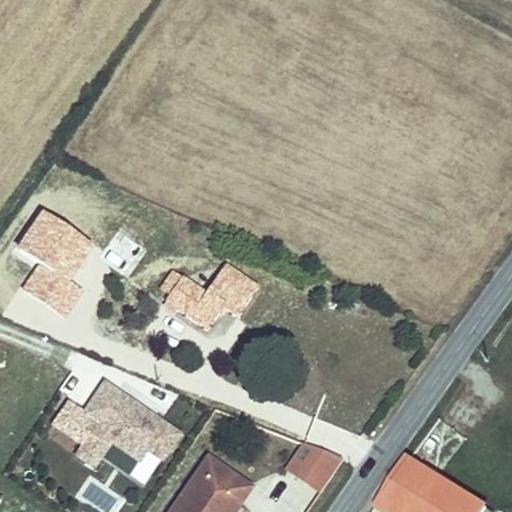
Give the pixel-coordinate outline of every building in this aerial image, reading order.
[(42,212),(18,249),(39,262),(23,288),(68,317),(84,291),(70,282),(94,245),(42,212)] [(97,262),(127,277),(147,237),(118,222),(97,262)] [(207,291),(174,269),(161,289),(171,296),(167,302),(208,330),(223,307),(237,316),(257,284),(225,263),(224,266),(207,291)] [(186,434),(105,377),(82,409),(70,400),(53,423),(82,443),(75,454),(96,469),(104,457),(130,475),(148,449),(166,462),(186,434)] [(319,492),(342,459),(303,443),(285,468),(319,492)] [(232,511),(250,486),(208,458),(171,511),(232,511)] [(486,511),(489,507),(409,458),(377,510),(380,511),(486,511)] [(91,483),(82,496),(108,511),(117,500),(91,483)]
